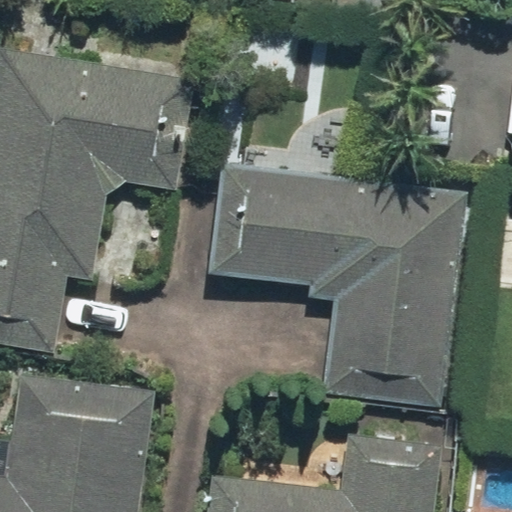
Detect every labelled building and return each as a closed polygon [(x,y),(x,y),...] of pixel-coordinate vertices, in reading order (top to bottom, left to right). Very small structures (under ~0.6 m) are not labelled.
[(511,25),(485,22),(467,136),(511,141),(511,25)] [(0,67),(0,328),(68,340),(79,269),(106,273),(121,183),(188,193),(209,62),(6,30),(0,67)] [(235,155),(222,267),(339,280),(328,385),(447,398),(471,181),(235,155)] [(15,463),(0,461),(0,511),(148,511),(160,378),(23,366),(15,463)] [(346,479),(218,467),(214,511),(440,511),(447,436),(351,427),(346,479)]
